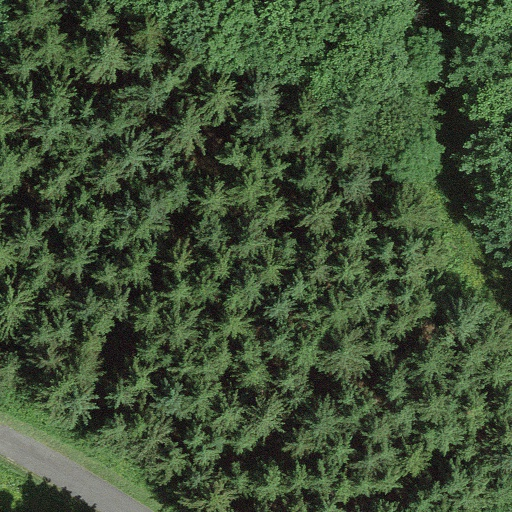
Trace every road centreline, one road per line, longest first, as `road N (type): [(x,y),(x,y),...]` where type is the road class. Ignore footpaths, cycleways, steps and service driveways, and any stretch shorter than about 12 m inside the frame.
road 1 (track): [(511,316),(480,233),(435,0)]
road 2 (unclassified): [(123,511),(0,441)]
